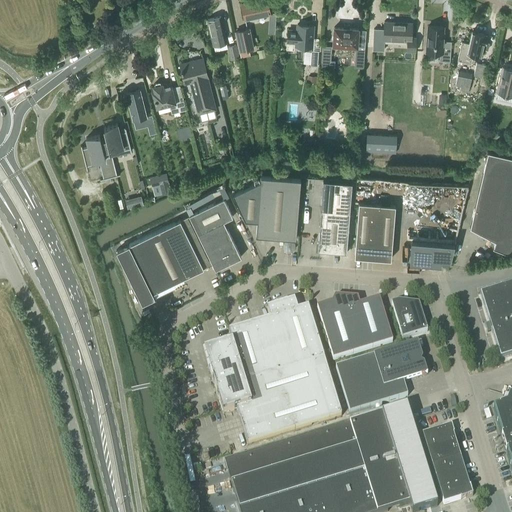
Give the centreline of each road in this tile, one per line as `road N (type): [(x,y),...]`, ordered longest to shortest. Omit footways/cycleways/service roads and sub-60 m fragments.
road 1 (unclassified): [(465,384),(434,290),(424,283),(277,271),(160,336),(192,511)]
road 2 (primary): [(127,511),(81,316),(28,198)]
road 3 (primary): [(8,209),(77,359),(114,511)]
road 4 (tertiary): [(0,242),(41,328),(95,511)]
road 5 (tertiary): [(182,0),(64,69)]
road 6 (unclassified): [(502,511),(465,384)]
